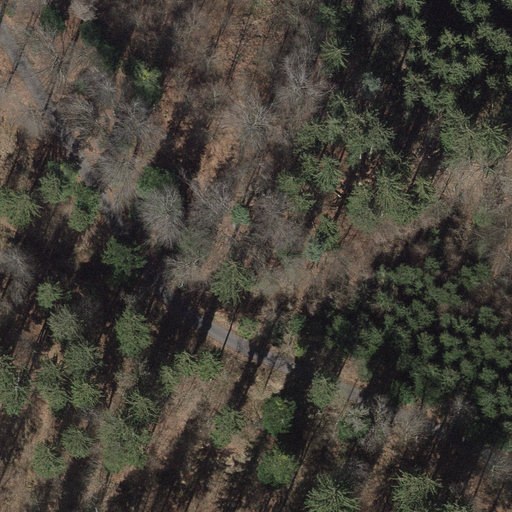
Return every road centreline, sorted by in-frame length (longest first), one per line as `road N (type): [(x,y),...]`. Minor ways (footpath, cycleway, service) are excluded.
road 1 (track): [(511,468),(206,329),(113,223),(0,28)]
road 2 (track): [(206,329),(0,230)]
